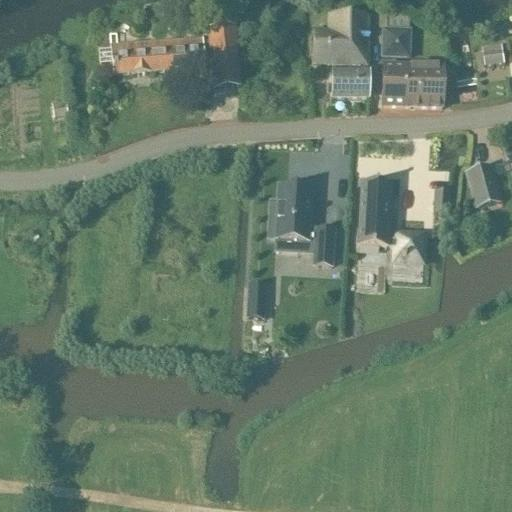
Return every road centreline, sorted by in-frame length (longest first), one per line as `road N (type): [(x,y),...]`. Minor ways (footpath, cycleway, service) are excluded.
road 1 (tertiary): [(0,179),(78,173),(213,134),(474,120),(511,111)]
road 2 (track): [(199,511),(0,487)]
